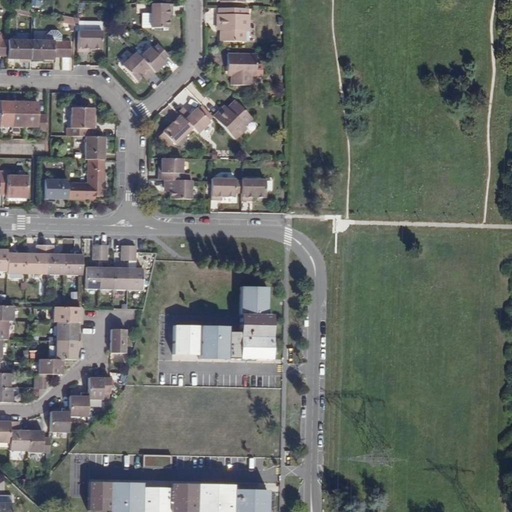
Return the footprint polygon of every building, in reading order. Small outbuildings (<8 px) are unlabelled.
[(168,26),(169,19),(169,15),(172,14),(172,4),(151,4),(151,26),(168,26)] [(222,33),(222,41),(243,42),(243,29),(247,29),(247,13),(239,13),(239,8),(220,8),(220,13),(217,13),(217,28),(222,29),(222,33)] [(101,50),(101,32),(77,32),(77,54),(88,54),(89,50),(101,50)] [(31,40),(7,39),(7,56),(7,59),(30,60),(31,40)] [(31,40),(30,60),(53,60),(53,57),(54,41),(31,40)] [(53,57),(62,57),(62,40),(54,41),(53,57)] [(139,56),(154,73),(166,62),(164,59),(167,56),(155,44),(152,47),(151,46),(139,56)] [(146,80),(154,73),(139,56),(136,53),(123,65),(136,79),(139,76),(141,74),(146,80)] [(230,79),(230,82),(252,83),(252,74),(255,74),(256,54),(227,54),(227,74),(230,74),(230,79)] [(223,105),(212,116),(233,139),(245,127),(242,125),(250,117),(234,100),(228,105),(226,108),(223,105)] [(11,102),(0,101),(0,126),(10,127),(11,102)] [(11,102),(10,127),(23,127),(24,102),(11,102)] [(24,102),(23,127),(36,128),(36,132),(45,132),(46,115),(37,115),(37,102),(24,102)] [(176,112),(191,128),(196,133),(209,121),(196,108),(189,114),(182,107),(176,112)] [(83,137),(88,137),(88,129),(91,129),(92,108),(70,108),(69,128),(65,128),(65,136),(83,137)] [(191,128),(176,112),(169,119),(172,122),(169,124),(162,132),(172,142),(174,144),(191,128)] [(167,146),(172,142),(162,132),(157,136),(167,146)] [(82,159),(86,159),(103,159),(103,137),(88,137),(83,137),(82,159)] [(164,174),(164,180),(181,180),(181,174),(183,175),(184,159),(162,158),(162,167),(161,174),(164,174)] [(67,182),(67,199),(85,199),(86,196),(102,196),(103,159),(86,159),(86,183),(67,182)] [(0,194),(6,195),(6,197),(26,198),(26,175),(6,175),(6,171),(0,170),(0,194)] [(43,198),(67,199),(67,182),(67,179),(44,178),(43,198)] [(232,183),(232,179),(210,179),(210,181),(209,199),(219,200),(220,197),(232,197),(232,193),(232,183)] [(262,197),(262,180),(240,179),(239,183),(239,193),(239,200),(249,201),(253,201),(254,197),(262,197)] [(181,180),(164,180),(163,190),(171,190),(171,193),(171,198),(191,198),(191,181),(181,180)] [(99,238),(99,261),(107,261),(107,251),(107,238),(99,238)] [(136,239),(128,239),(127,261),(136,261),(136,252),(136,239)] [(43,274),(44,245),(35,245),(35,254),(25,254),(25,274),(43,274)] [(62,274),(63,254),(53,254),(53,245),(44,245),(43,274),(62,274)] [(7,248),(6,270),(6,274),(25,274),(25,254),(14,254),(14,249),(7,248)] [(63,254),(62,274),(81,274),(81,249),(75,250),(74,255),(63,254)] [(98,288),(99,266),(85,266),(85,288),(98,288)] [(99,266),(98,288),(113,289),(113,267),(99,266)] [(127,267),(113,267),(113,289),(127,289),(127,267)] [(127,267),(127,289),(141,289),(142,268),(127,267)] [(218,328),(168,326),(167,353),(192,354),(192,358),(265,361),(267,312),(264,311),(264,287),(234,286),(232,334),(217,333),(218,328)] [(0,320),(6,320),(12,321),(13,306),(0,305),(0,320)] [(54,322),(77,322),(80,322),(80,307),(52,307),(51,322),(54,322)] [(77,333),(77,322),(54,322),(54,340),(80,341),(80,333),(77,333)] [(110,352),(125,353),(125,330),(110,329),(110,343),(110,347),(110,352)] [(54,340),(53,359),(62,359),(76,359),(76,348),(80,348),(80,341),(54,340)] [(38,373),(46,374),(62,374),(62,359),(53,359),(38,359),(38,373)] [(9,373),(0,372),(0,386),(9,387),(9,373)] [(46,389),(46,374),(38,373),(38,387),(38,389),(46,389)] [(88,383),(88,393),(88,398),(101,399),(101,392),(109,392),(109,377),(88,377),(88,383)] [(9,387),(0,386),(0,402),(11,402),(12,387),(9,387)] [(87,416),(88,398),(88,393),(80,393),(80,397),(69,396),(68,408),(68,416),(87,416)] [(68,432),(68,416),(68,408),(61,408),(61,412),(49,411),(49,417),(49,432),(68,432)] [(0,443),(9,444),(9,421),(0,420),(0,443)] [(8,451),(27,451),(27,432),(17,432),(17,421),(9,421),(9,444),(8,451)] [(27,432),(27,451),(27,453),(48,453),(49,437),(42,437),(42,432),(27,432)] [(137,483),(83,482),(82,510),(104,510),(103,511),(162,511),(163,511),(190,511),(189,511),(260,511),(261,489),(227,489),(227,483),(162,482),(162,487),(137,487),(137,483)] [(0,502),(0,511),(12,511),(12,503),(0,502)]
